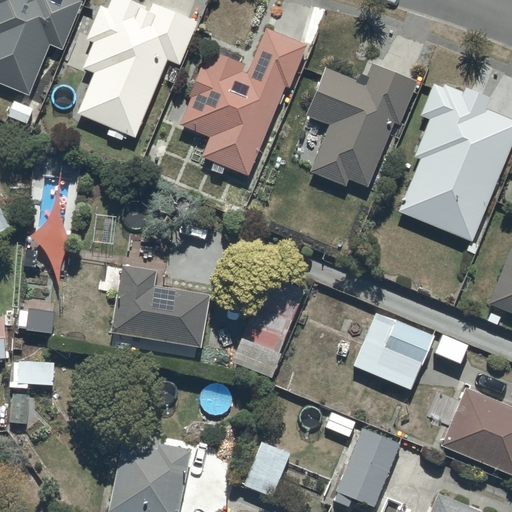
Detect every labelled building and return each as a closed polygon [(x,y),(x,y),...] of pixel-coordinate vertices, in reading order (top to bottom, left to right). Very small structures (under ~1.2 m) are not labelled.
[(80,0),(0,0),(0,81),(29,93),(50,40),(62,45),(80,0)] [(149,0),(148,5),(136,0),(109,0),(108,6),(101,3),(87,37),(94,40),(83,65),(95,69),(77,111),(110,124),(107,131),(122,138),(126,129),(135,133),(167,56),(179,60),(197,18),(154,0),(149,0)] [(248,172),(284,81),(290,83),(307,41),(265,24),(247,69),(241,67),(243,61),(211,47),(205,62),(202,61),(190,92),(192,93),(180,121),(210,133),(201,153),(212,158),(210,164),(222,169),(225,162),(248,172)] [(398,121),(416,79),(372,58),(366,72),(360,70),(356,77),(326,64),(306,112),(330,122),(311,167),(346,182),(348,176),(367,184),(394,120),(398,121)] [(471,238),(511,137),(511,116),(486,106),(490,94),(464,83),(462,89),(445,82),(444,85),(432,81),(420,111),(429,115),(414,152),(420,154),(398,208),(471,238)] [(0,203),(0,230),(12,223),(0,203)] [(511,243),(489,301),(493,303),(487,318),(498,323),(504,309),(511,312),(511,243)] [(201,343),(208,292),(151,283),(154,266),(122,262),(122,264),(106,261),(102,288),(116,290),(110,329),(175,339),(174,353),(188,355),(190,341),(201,343)] [(262,285),(231,356),(271,373),(301,301),(262,285)] [(51,329),(53,307),(27,305),(25,327),(51,329)] [(433,333),(375,309),(353,361),(410,386),(433,333)] [(53,382),(53,359),(19,359),(19,360),(13,360),(13,379),(10,379),(10,385),(28,385),(28,380),(53,382)] [(511,403),(465,384),(441,441),(511,470),(511,403)] [(363,424),(336,487),(338,487),(333,499),(348,505),(353,493),(374,502),(400,440),(363,424)] [(178,511),(190,447),(162,441),(164,429),(140,425),(137,443),(121,440),(108,509),(125,511),(178,511)] [(262,438),(243,481),(272,493),(290,450),(262,438)] [(493,511),(438,489),(427,511),(417,511),(397,503),(393,511),(493,511)]
